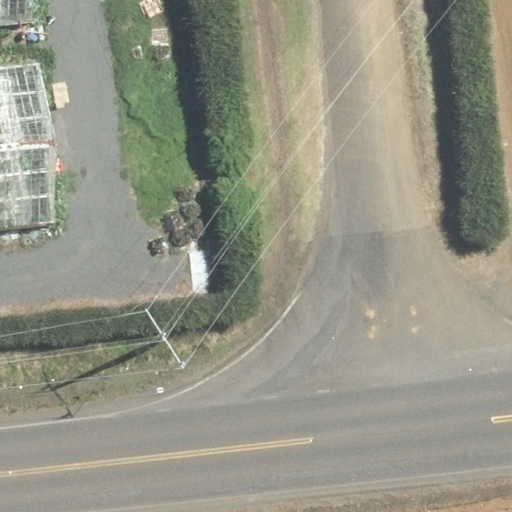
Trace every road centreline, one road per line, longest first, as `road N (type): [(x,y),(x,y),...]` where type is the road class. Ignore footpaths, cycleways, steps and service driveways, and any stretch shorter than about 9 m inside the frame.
road 1 (residential): [(337,0),(379,447)]
road 2 (tertiary): [(379,447),(0,485)]
road 3 (tertiary): [(511,429),(379,447)]
